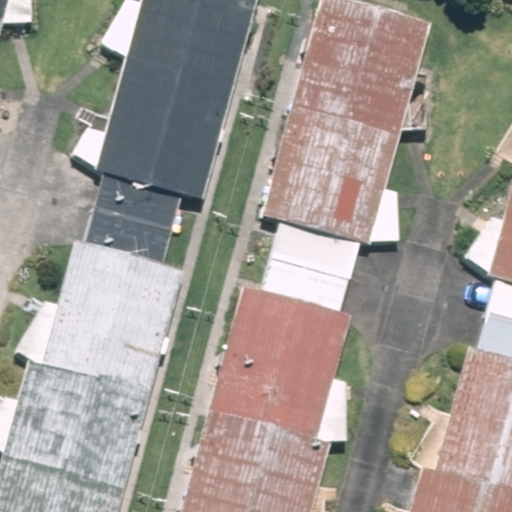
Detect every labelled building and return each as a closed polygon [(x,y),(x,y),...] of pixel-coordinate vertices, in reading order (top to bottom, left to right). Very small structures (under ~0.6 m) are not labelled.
[(0,0),(0,24),(30,21),(29,0),(0,0)] [(96,211),(174,232),(185,191),(204,196),(257,0),(138,0),(132,23),(109,16),(98,58),(121,64),(103,131),(87,127),(71,155),(92,172),(105,176),(96,211)] [(266,259),(345,280),(356,239),(372,243),(398,241),(397,193),(385,193),(430,26),(333,0),(317,0),(261,213),(277,218),(266,259)] [(511,511),(511,128),(493,156),(511,161),(511,193),(463,264),(490,277),(479,319),(453,413),(433,408),(416,469),(393,463),(380,508),(392,511),(511,511)] [(119,511),(185,269),(166,264),(174,232),(96,211),(87,243),(74,240),(57,303),(38,301),(13,352),(25,360),(18,400),(4,395),(0,402),(0,452),(3,454),(0,464),(0,511),(119,511)] [(334,511),(335,487),(316,487),(328,443),(349,443),(342,388),(333,385),(351,319),(336,315),(345,280),(266,259),(257,293),(240,289),(180,511),(334,511)]
